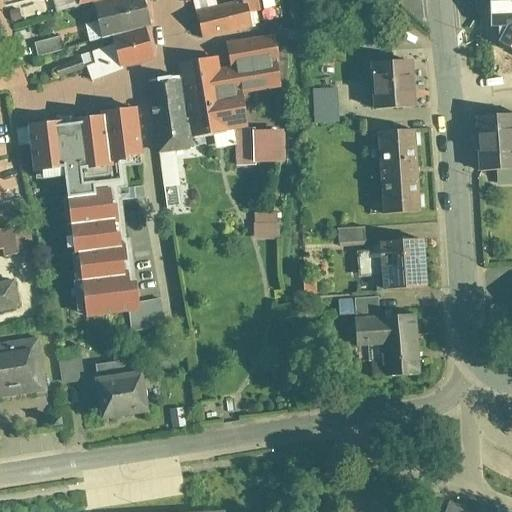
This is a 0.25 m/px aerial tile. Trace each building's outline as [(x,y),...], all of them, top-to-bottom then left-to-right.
[(147,26),(151,25),(144,0),(99,0),(94,1),(103,38),(114,35),(147,26)] [(252,0),(197,12),(203,39),(248,29),(245,14),(258,11),(255,0),(252,0)] [(511,0),(493,0),(494,2),(489,3),(490,28),(497,27),(498,37),(501,38),(498,44),(511,51),(511,0)] [(116,44),(93,51),(96,63),(87,66),(90,76),(125,68),(124,66),(152,59),(147,26),(114,35),(116,44)] [(33,55),(59,49),(55,36),(30,42),(33,55)] [(148,84),(158,152),(192,146),(189,132),(249,123),(245,98),(285,92),(278,46),(179,62),(182,79),(148,84)] [(369,107),(416,104),(413,55),(366,58),(369,107)] [(308,87),(310,121),(334,120),(332,86),(308,87)] [(511,107),(469,111),(474,162),(511,158),(511,157),(511,107)] [(143,164),(136,108),(103,112),(104,117),(31,126),(37,179),(65,176),(68,198),(65,199),(78,311),(87,309),(88,316),(139,309),(130,239),(127,239),(122,201),(137,199),(136,187),(128,188),(125,166),(143,164)] [(419,216),(419,129),(372,128),(371,215),(419,216)] [(0,239),(23,233),(15,204),(0,207),(0,239)] [(249,211),(249,236),(274,236),(274,211),(249,211)] [(356,240),(355,226),(332,227),(333,241),(356,240)] [(423,288),(423,238),(379,238),(379,254),(366,254),(366,275),(380,275),(380,288),(423,288)] [(0,309),(23,305),(17,276),(0,279),(0,309)] [(354,326),(387,325),(388,372),(416,372),(415,324),(415,305),(354,306),(354,326)] [(0,397),(47,390),(39,338),(0,344),(0,397)] [(58,369),(78,366),(72,339),(52,343),(58,369)] [(139,358),(96,365),(103,417),(146,411),(139,358)] [(485,511),(446,500),(441,511),(485,511)]
